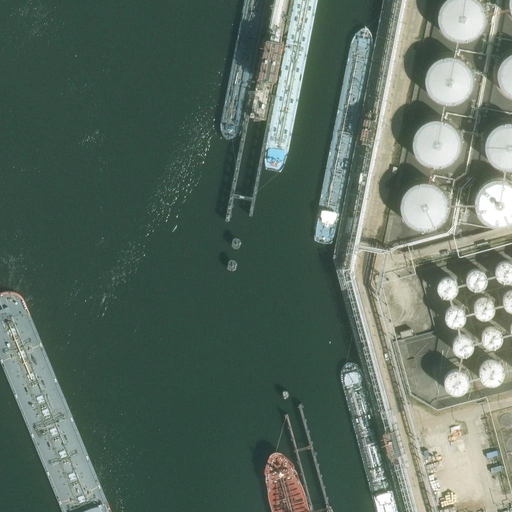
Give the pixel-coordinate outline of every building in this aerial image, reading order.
[(485,13),(484,7),(483,2),(481,0),(440,0),(439,2),(437,7),(436,12),(437,17),(438,22),(441,27),(443,30),(447,33),(451,35),(455,36),(461,37),(466,36),(470,35),(474,33),(478,30),(481,27),(483,22),(484,18),(485,13)] [(511,46),(511,47),(508,48),(504,51),(501,55),(498,59),(496,64),(495,68),(496,72),(496,77),(499,82),(501,86),(505,89),(509,92),(511,92),(511,46)] [(475,78),(474,72),(473,68),(470,63),(467,60),(463,57),(458,54),(454,53),(449,53),(444,54),(440,55),(435,58),(432,61),(429,65),(427,69),(426,73),(425,78),(426,82),(427,87),(429,91),(432,95),(436,98),(440,100),(445,102),(449,102),(455,102),(460,100),(464,98),(467,95),(470,92),(472,88),(474,83),(475,78)] [(462,141),(462,136),(460,130),(458,126),(455,123),(450,119),(446,117),(443,116),(437,115),(432,116),(427,117),(423,119),(419,122),(416,125),(413,130),(412,135),(411,140),(411,146),(413,151),(415,155),(418,158),(421,161),(426,164),(431,166),(435,167),(440,166),(445,165),(450,163),(454,160),(457,157),(460,151),(461,147),(462,141)] [(511,118),(508,118),(503,119),(499,120),(495,122),(491,125),(487,129),(485,133),(484,137),(483,142),(483,146),(484,151),(486,155),(489,159),(492,162),(497,165),(502,166),(506,167),(511,166),(511,118)] [(511,178),(509,177),(505,175),(500,175),(494,175),(490,176),(486,178),(482,181),(479,184),(477,189),(475,194),(474,198),(475,203),(476,208),(478,212),(481,216),(484,219),(489,222),(494,223),(499,224),(503,224),(508,222),(511,220),(511,178)] [(449,204),(449,203),(449,198),(447,193),(444,188),(441,184),(437,182),(433,179),(429,178),(423,178),(418,179),(415,179),(412,181),(409,183),(405,187),(402,190),(400,195),(399,200),(399,204),(399,209),(401,214),(403,218),(407,222),(411,225),(415,227),(419,228),(424,229),(428,228),(433,227),(437,225),(441,221),(445,218),(447,213),(449,209),(449,204)] [(511,258),(511,257),(508,257),(507,256),(504,256),(501,257),(498,259),(496,261),(495,263),(494,266),(493,268),(494,272),(495,275),(497,276),(498,278),(500,279),(503,280),(505,280),(508,280),(510,280),(511,278),(511,258)] [(489,278),(489,277),(488,273),(487,271),(485,269),(483,267),(481,266),(480,265),(477,265),(475,265),(472,265),(470,267),(468,268),(466,270),(465,272),(464,274),(464,277),(464,280),(465,282),(466,284),(467,286),(470,288),(471,288),(473,289),(476,290),(478,289),(481,289),(483,288),(485,286),(486,284),(488,282),(489,278)] [(460,284),(460,283),(459,280),(459,278),(456,275),(454,273),(452,272),(450,272),(448,271),(446,272),(443,272),(441,274),(439,275),(438,277),(437,279),(436,283),(437,287),(438,289),(440,291),(441,293),(443,294),(446,295),(448,295),(451,294),(452,294),(456,292),(457,290),(459,288),(459,286),(460,284)] [(511,286),(508,287),(507,288),(505,289),(503,292),(502,294),(501,298),(501,300),(502,303),(503,305),(504,307),(506,308),(508,309),(511,310),(511,286)] [(497,306),(496,303),(496,301),(495,299),(493,297),(490,294),(486,293),(485,293),(482,293),(479,294),(477,295),(475,296),(473,298),(472,301),(471,303),(471,306),(471,308),(472,310),(473,313),(474,315),(476,316),(479,318),(481,319),(483,319),(486,319),(489,318),(490,317),(493,315),(494,313),(496,311),(496,309),(497,306)] [(467,314),(467,313),(467,311),(466,308),(464,305),(462,303),(460,302),(456,301),(454,301),(451,302),(447,304),(445,306),(444,308),(443,310),(443,313),(443,315),(444,318),(446,321),(450,324),(452,325),(454,325),(456,325),(459,324),(461,323),(463,322),(465,320),(466,318),(467,316),(467,314)] [(504,335),(503,332),(503,330),(502,328),(499,326),(496,323),(493,323),(490,323),(488,323),(486,324),(484,325),(482,327),(480,330),(479,332),(479,335),(479,337),(480,340),(481,341),(483,343),(486,346),(488,347),(491,347),(493,347),(495,346),(499,344),(501,342),(502,340),(503,338),(504,335)] [(474,342),(474,341),(473,337),(472,335),(470,333),(467,331),(466,330),(463,330),(461,330),(458,330),(456,331),(454,333),(452,336),(451,338),(451,341),(451,343),(451,345),(452,347),(454,349),(457,351),(459,352),(461,353),(464,352),(467,352),(470,349),(473,346),(473,344),(474,342)] [(505,370),(504,367),(504,365),(503,363),(501,361),(499,359),(497,358),(494,357),(492,357),(490,357),(487,358),(485,359),(483,361),(481,363),(480,365),(479,369),(479,372),(480,374),(481,376),(482,379),(486,381),(489,382),(491,383),(493,383),(496,382),(498,381),(500,380),(502,378),(504,375),(504,373),(505,370)] [(409,370),(417,368),(414,359),(406,361),(409,370)] [(469,379),(469,376),(468,373),(467,371),(465,369),(463,368),(461,367),(459,366),(457,366),(455,366),(452,367),(448,369),(447,370),(445,373),(444,376),(443,378),(444,381),(444,383),(445,386),(447,387),(448,389),(450,390),(453,391),(456,392),(459,391),(461,391),(462,390),(465,388),(467,386),(468,384),(469,382),(469,379)] [(422,448),(436,508),(479,498),(465,438),(422,448)]
